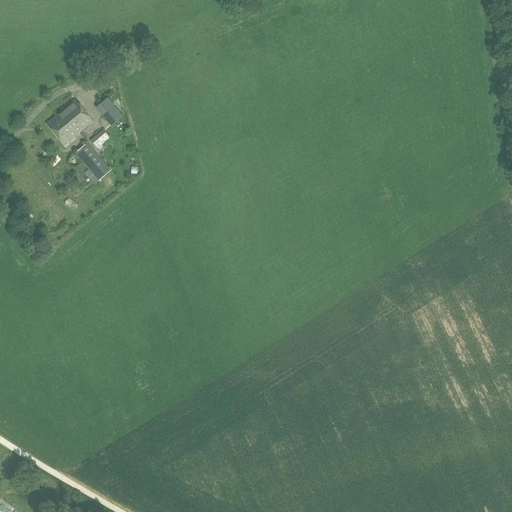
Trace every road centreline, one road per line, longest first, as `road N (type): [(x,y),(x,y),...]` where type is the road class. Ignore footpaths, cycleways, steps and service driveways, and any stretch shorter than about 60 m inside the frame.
road 1 (unclassified): [(511,148),(493,0)]
road 2 (unclassified): [(120,511),(0,440)]
road 3 (unclassified): [(0,153),(51,97),(100,86)]
